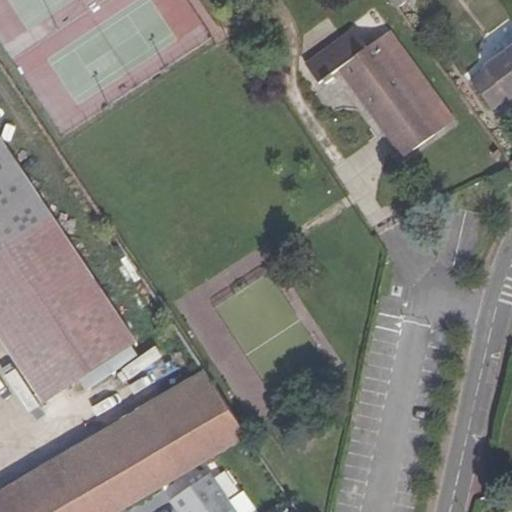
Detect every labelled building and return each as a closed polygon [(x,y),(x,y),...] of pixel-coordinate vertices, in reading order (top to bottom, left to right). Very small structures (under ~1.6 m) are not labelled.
[(409,0),(392,0),(399,8),(409,0)] [(449,112),(390,31),(368,48),(355,30),(306,65),(319,84),(340,69),(404,158),(445,128),(439,120),(449,112)] [(511,46),(509,49),(485,66),(487,68),(471,80),(493,110),(509,98),(510,101),(511,99),(511,46)] [(455,121),(449,112),(439,120),(445,128),(455,121)] [(137,343),(0,136),(0,333),(47,403),(137,343)] [(511,186),(511,179),(508,170),(490,177),(497,193),(511,186)] [(270,228),(286,215),(285,195),(267,186),(250,197),(251,218),(270,228)] [(198,266),(197,243),(176,231),(156,244),(156,268),(178,279),(198,266)] [(13,363),(0,368),(18,407),(30,402),(13,363)] [(114,511),(161,485),(247,433),(207,372),(176,390),(120,423),(35,473),(0,494),(0,511),(114,511)] [(237,511),(210,474),(171,501),(178,511),(237,511)]
